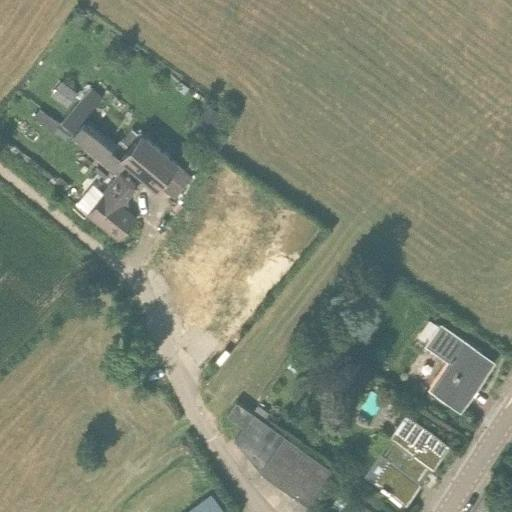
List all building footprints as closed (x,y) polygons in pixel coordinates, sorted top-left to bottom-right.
[(38,107),(39,108),(34,115),(54,131),(59,125),(61,127),(72,135),(73,134),(118,172),(119,170),(118,170),(127,159),(128,160),(128,159),(158,185),(177,163),(141,132),(122,154),(84,122),(102,100),(87,87),(77,99),(56,83),(39,106),(38,107)] [(202,104),(191,133),(214,142),(225,113),(202,104)] [(104,193),(88,212),(119,238),(136,219),(119,205),(135,186),(120,174),(104,193)] [(58,176),(52,183),(62,191),(68,184),(58,176)] [(88,212),(104,193),(94,184),(73,208),(84,217),(88,212)] [(431,387),(444,396),(460,407),(461,406),(461,405),(481,375),(492,360),(441,322),(425,345),(448,360),(431,387)] [(329,353),(313,341),(303,355),(319,366),(329,353)] [(213,362),(218,365),(229,352),(224,348),(213,362)] [(243,425),(255,409),(238,397),(227,414),(243,425)] [(311,505),(322,489),(336,469),(255,409),(243,425),(234,438),(262,470),(311,505)] [(416,478),(423,467),(427,461),(432,464),(447,442),(405,413),(389,437),(402,445),(392,459),(381,452),(368,474),(406,500),(419,480),(416,478)] [(340,497),(334,506),(342,511),(343,511),(349,503),(340,497)] [(225,511),(215,498),(205,505),(210,511),(225,511)] [(375,511),(358,501),(350,511),(375,511)]
